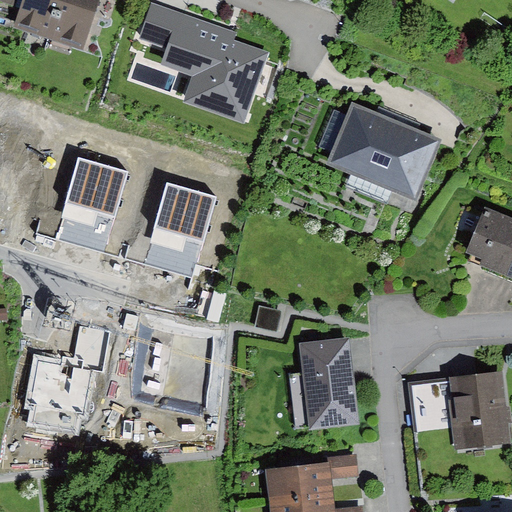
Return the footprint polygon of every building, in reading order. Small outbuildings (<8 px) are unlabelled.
[(0,0),(0,1),(22,9),(25,0),(0,0)] [(49,41),(62,0),(25,0),(22,9),(15,30),(49,41)] [(98,0),(62,0),(49,41),(82,51),(98,0)] [(216,26),(152,2),(141,39),(168,47),(162,64),(192,76),(184,104),(244,125),(269,53),(235,41),(238,33),(216,26)] [(443,141),(353,103),(347,117),(335,112),(320,149),(332,154),(326,167),(416,205),(443,141)] [(511,259),(511,218),(486,209),(467,254),(483,261),(480,268),(504,279),(511,259)] [(259,307),(255,327),(277,332),(281,313),(259,307)] [(349,339),(300,345),(303,373),(289,375),(295,427),(308,426),(308,431),(359,426),(349,339)] [(511,430),(503,372),(411,386),(418,433),(450,428),(454,453),(511,444),(511,430)] [(328,459),(329,464),(330,480),(358,476),(356,455),(328,459)] [(329,464),(265,472),(269,503),(333,495),(330,480),(329,464)] [(333,495),(269,503),(270,511),(335,511),(335,510),(333,495)]
